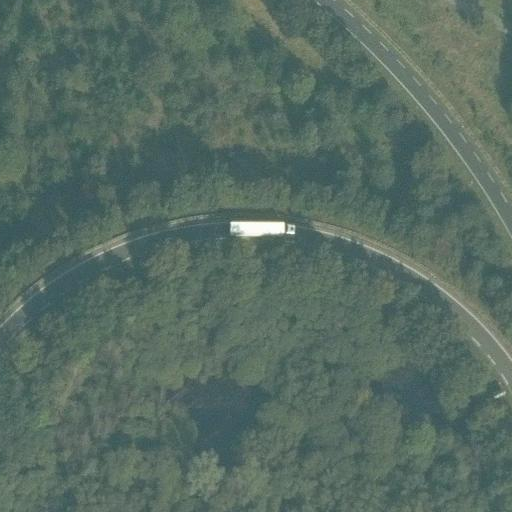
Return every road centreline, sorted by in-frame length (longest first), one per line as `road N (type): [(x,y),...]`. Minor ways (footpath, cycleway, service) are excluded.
road 1 (primary): [(0,341),(78,275),(150,243),(279,234),(345,250),(402,276),(474,330),(511,378)]
road 2 (primary): [(511,225),(440,121),(324,0)]
